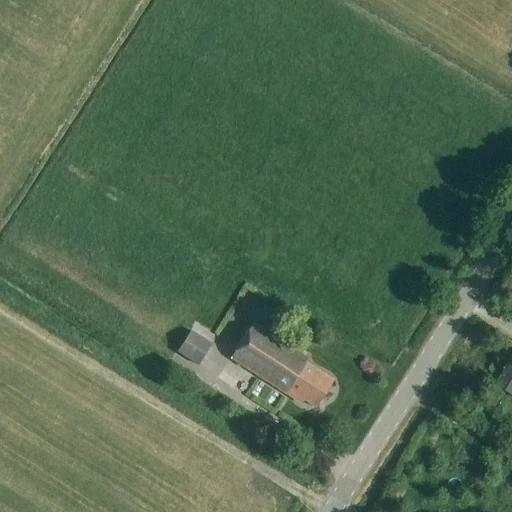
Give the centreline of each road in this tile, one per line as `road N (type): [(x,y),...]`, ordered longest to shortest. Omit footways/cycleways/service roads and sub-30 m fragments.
road 1 (track): [(331,511),(0,301)]
road 2 (tertiary): [(332,511),(511,230)]
